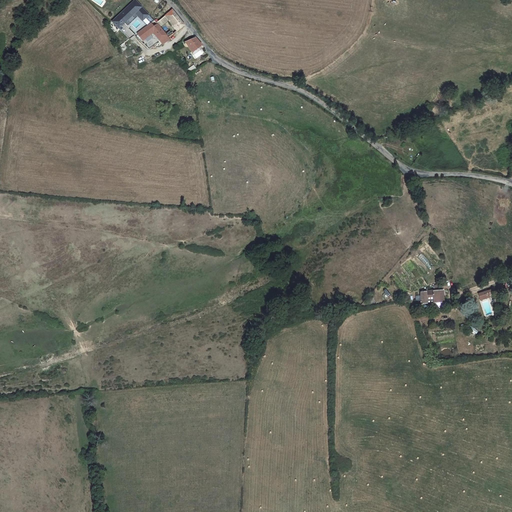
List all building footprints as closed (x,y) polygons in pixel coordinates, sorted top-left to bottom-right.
[(120,30),(136,15),(143,23),(150,16),(139,5),(136,8),(132,5),(113,23),(120,30)] [(174,13),(172,11),(165,16),(168,20),(170,18),(172,22),(170,24),(177,32),(178,32),(184,26),(181,23),(177,18),(174,13)] [(165,16),(156,24),(158,26),(158,27),(168,20),(165,16)] [(151,31),(154,29),(151,25),(137,34),(138,36),(137,36),(140,40),(141,39),(142,41),(153,34),(151,31)] [(164,35),(158,27),(158,26),(154,29),(151,31),(153,34),(162,46),(169,41),(168,39),(164,35)] [(187,42),(192,53),(201,46),(196,39),(187,42)] [(406,156),(402,146),(398,147),(402,157),(406,156)] [(434,291),(426,292),(422,292),(420,292),(420,304),(426,304),(443,303),(443,290),(434,291)] [(490,291),(478,295),(479,299),(488,296),(488,295),(491,294),(490,291)]
